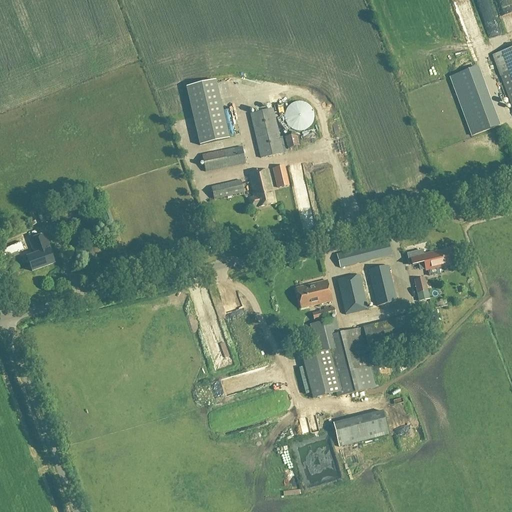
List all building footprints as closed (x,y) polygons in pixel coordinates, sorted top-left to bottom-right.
[(511,48),(493,56),(511,108),(511,48)] [(200,146),(229,139),(215,81),(186,88),(200,146)] [(288,108),(286,110),(285,111),(285,113),(284,115),(284,116),(284,118),(284,119),(285,120),(285,121),(285,123),(286,124),(287,126),(288,127),(290,129),(292,130),(293,131),(295,131),(297,132),(298,132),(300,132),(301,132),(302,132),(303,131),(305,131),(306,130),(308,129),(309,128),(311,126),(312,125),(313,123),(313,121),(314,119),(314,118),(314,117),(314,115),(314,114),(313,113),(313,112),(312,110),(311,108),(310,107),(308,105),(307,104),(305,103),(303,103),(301,102),(300,102),(299,102),(296,103),(295,103),(294,103),(292,104),(291,105),(289,106),(288,108)] [(272,110),(250,115),(261,159),(282,154),(272,110)] [(297,133),(290,135),(293,144),(300,142),(297,133)] [(241,148),(202,156),(205,173),(245,165),(241,148)] [(282,167),(274,169),(278,189),(287,187),(282,167)] [(257,208),(275,204),(267,171),(248,175),(254,198),(248,199),(250,208),(257,207),(257,208)] [(240,181),(210,188),(213,201),(243,194),(240,181)] [(57,206),(43,212),(48,225),(62,219),(63,223),(100,208),(94,193),(58,208),(57,206)] [(27,258),(31,272),(54,264),(49,251),(50,250),(45,234),(29,240),(34,255),(27,258)] [(336,255),(340,269),(391,256),(388,242),(336,255)] [(74,249),(78,260),(94,255),(90,244),(74,249)] [(422,251),(407,255),(410,264),(412,264),(412,266),(419,265),(420,268),(425,267),(426,270),(426,271),(452,265),(448,250),(423,256),(422,251)] [(368,271),(376,307),(396,303),(388,267),(368,271)] [(367,310),(359,276),(337,281),(345,316),(367,310)] [(414,281),(417,294),(427,292),(424,279),(414,281)] [(301,309),(332,302),(327,281),(296,289),(301,309)] [(314,322),(322,320),(335,317),(334,308),(312,313),(314,322)] [(367,347),(413,336),(423,334),(418,315),(362,328),(367,347)] [(312,400),(336,394),(337,398),(375,389),(370,369),(360,329),(339,334),(336,319),(322,323),(309,326),(316,354),(301,357),(312,400)] [(264,395),(266,401),(278,397),(277,391),(264,395)]
